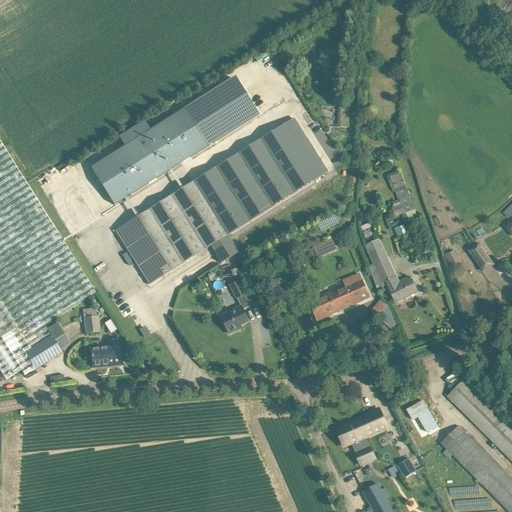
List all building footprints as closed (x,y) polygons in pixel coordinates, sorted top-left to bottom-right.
[(340,108),(340,126),(348,127),(349,108),(340,108)] [(92,168),(115,206),(209,147),(185,109),(92,168)] [(116,232),(150,285),(211,247),(222,263),(239,253),(228,236),(328,172),(295,119),(116,232)] [(0,370),(6,379),(19,371),(23,377),(62,353),(60,350),(70,344),(57,323),(47,330),(45,326),(96,293),(0,141),(0,370)] [(392,202),(394,209),(401,206),(404,214),(406,214),(415,210),(401,173),(390,177),(398,200),(392,202)] [(511,204),(503,213),(509,218),(511,214),(511,204)] [(318,222),(321,230),(340,223),(337,215),(318,222)] [(373,236),(370,230),(363,233),(366,239),(373,236)] [(384,289),(382,284),(387,281),(389,288),(391,294),(396,303),(417,292),(413,283),(410,277),(399,283),(396,276),(385,253),(379,240),(364,246),(373,264),(371,265),(369,260),(367,261),(378,292),(384,289)] [(337,250),(333,242),(314,250),(318,259),(337,250)] [(469,251),(483,272),(494,264),(479,244),(469,251)] [(455,250),(445,254),(450,265),(459,261),(455,250)] [(360,274),(344,281),(346,287),(310,302),(314,312),(318,321),(370,298),(366,289),(360,274)] [(284,285),(290,296),(302,289),(296,278),(284,285)] [(230,285),(237,299),(246,294),(239,280),(230,285)] [(377,306),(384,310),(388,304),(380,300),(377,306)] [(249,322),(243,310),(242,308),(221,317),(229,334),(238,330),(241,328),(240,326),(249,322)] [(95,309),(83,310),(86,334),(99,332),(97,316),(96,316),(95,309)] [(111,319),(105,323),(111,333),(117,330),(111,319)] [(145,338),(150,335),(145,327),(140,330),(145,338)] [(119,347),(117,347),(117,339),(108,340),(109,348),(90,350),(92,368),(120,365),(119,347)] [(511,427),(471,387),(464,380),(447,397),(511,461),(511,427)] [(437,397),(408,404),(412,422),(424,419),(422,413),(440,408),(437,397)] [(359,420),(366,437),(388,428),(385,422),(383,422),(381,417),(383,417),(380,411),(359,420)] [(376,459),(366,437),(359,420),(358,421),(358,422),(354,424),(354,422),(338,430),(345,446),(358,441),(362,451),(356,454),(360,466),(376,459)] [(474,482),(477,485),(479,483),(507,511),(511,511),(511,479),(459,426),(440,444),(446,450),(442,454),(448,459),(452,456),(476,480),(474,482)] [(416,471),(409,459),(397,466),(405,478),(416,471)] [(396,466),(389,469),(394,478),(400,475),(396,466)] [(394,511),(378,484),(363,492),(374,511),(394,511)]
